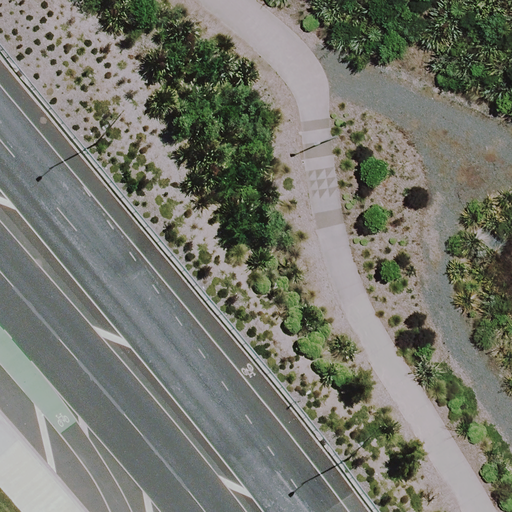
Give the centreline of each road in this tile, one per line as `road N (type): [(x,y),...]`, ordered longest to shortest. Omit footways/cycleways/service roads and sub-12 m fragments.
road 1 (primary): [(0,138),(311,511)]
road 2 (primary): [(205,511),(145,433),(0,274)]
